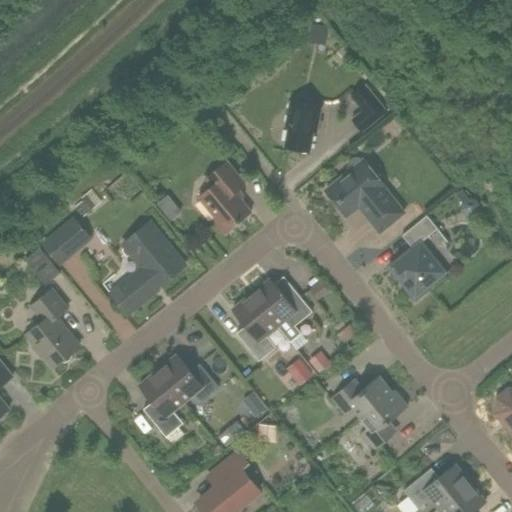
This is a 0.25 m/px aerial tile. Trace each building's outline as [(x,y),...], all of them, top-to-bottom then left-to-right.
[(326,43),(327,25),(310,24),(309,42),(326,43)] [(351,118),(363,131),(389,110),(366,82),(351,95),(362,108),(351,118)] [(321,105),(290,100),(285,125),(288,126),(285,146),(310,150),(314,131),(317,131),(321,105)] [(384,184),(364,159),(326,190),(346,215),(359,205),(380,230),(403,211),(383,186),(384,184)] [(227,160),(205,177),(211,186),(198,196),(215,217),(211,221),(222,234),(251,210),(235,191),(245,183),(227,160)] [(172,220),(182,211),(168,195),(158,203),(172,220)] [(472,215),(478,211),(479,203),(476,198),(467,196),(461,201),(460,209),(464,214),(472,215)] [(92,237),(74,214),(42,240),(60,263),(92,237)] [(448,240),(427,214),(402,234),(412,247),(389,265),(405,285),(404,286),(414,299),(427,289),(426,287),(446,271),(421,241),(437,229),(447,241),(448,240)] [(143,267),(132,276),(129,276),(121,283),(120,286),(111,294),(126,313),(185,266),(153,226),(127,247),(143,267)] [(60,272),(40,247),(25,259),(35,270),(46,284),(46,283),(60,272)] [(251,293),(290,341),(301,332),(295,325),(312,311),(292,287),(283,294),(270,278),(251,293)] [(319,298),(329,289),(321,280),(311,289),(319,298)] [(67,308),(51,288),(31,305),(41,316),(40,322),(27,333),(54,366),(61,360),(64,361),(69,359),(72,355),(71,351),(79,345),(56,317),(67,308)] [(290,341),(251,293),(232,309),(246,325),(237,332),(259,360),(276,346),(270,339),(281,330),(290,341)] [(310,363),(318,373),(331,364),(320,350),(311,358),(313,361),(310,363)] [(177,354),(158,369),(184,401),(194,393),(201,401),(219,386),(199,363),(190,370),(177,354)] [(301,357),(289,367),(301,383),(314,373),(301,357)] [(13,375),(0,359),(0,415),(9,408),(0,396),(0,375),(7,370),(12,376),(13,375)] [(184,401),(158,369),(139,385),(153,401),(144,408),(166,436),(183,422),(173,410),(184,401)] [(360,417),(379,402),(395,389),(394,389),(392,391),(379,375),(359,391),(351,380),(331,397),(345,414),(352,408),(360,417)] [(511,388),(509,388),(498,398),(497,407),(511,425),(511,430),(511,431),(511,388)] [(395,389),(379,402),(360,417),(367,427),(360,432),(374,450),(394,433),(386,423),(408,405),(406,403),(404,405),(393,391),(395,390),(395,389)] [(254,398),(248,414),(263,419),(269,404),(254,398)] [(226,445),(245,430),(237,420),(218,436),(226,445)] [(277,424),(260,422),(258,435),(275,436),(277,424)] [(224,480),(201,499),(211,511),(231,511),(259,490),(241,468),(249,462),(239,451),(216,470),(224,480)] [(439,508),(470,482),(455,463),(439,477),(431,467),(404,490),(418,508),(431,498),(439,508)] [(471,511),(485,501),(470,482),(439,508),(442,511),(471,511)]
